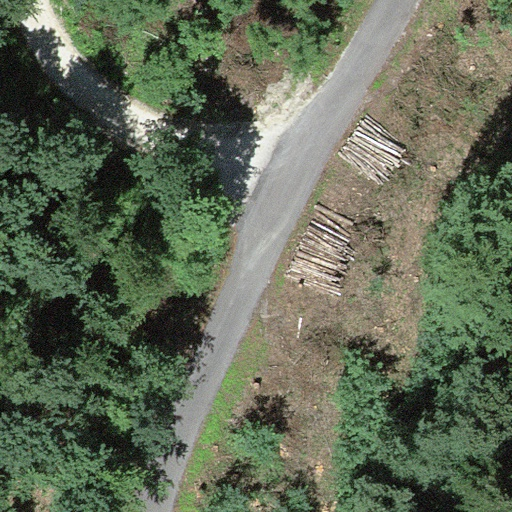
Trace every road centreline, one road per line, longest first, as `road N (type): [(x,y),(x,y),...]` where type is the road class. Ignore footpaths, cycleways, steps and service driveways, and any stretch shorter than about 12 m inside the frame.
road 1 (track): [(159,511),(291,190)]
road 2 (track): [(27,0),(44,50),(115,119),(196,159),(291,190)]
road 3 (track): [(291,190),(405,0)]
